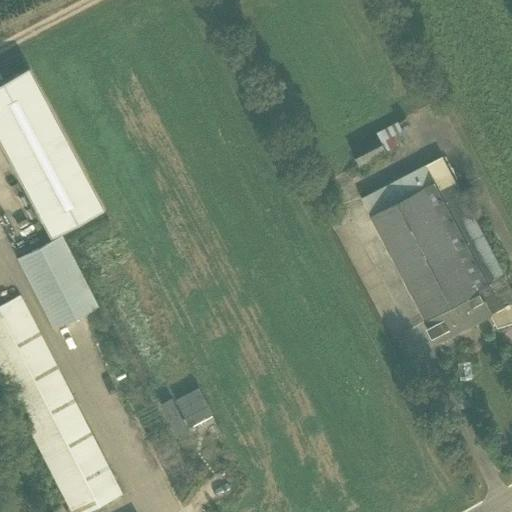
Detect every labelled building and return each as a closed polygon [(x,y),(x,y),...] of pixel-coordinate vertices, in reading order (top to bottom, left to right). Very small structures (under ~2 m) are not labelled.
[(0,82),(0,146),(48,238),(102,210),(27,68),(0,82)] [(387,152),(382,142),(403,131),(398,122),(376,133),(378,137),(351,150),(359,166),(387,152)] [(363,200),(371,215),(437,343),(506,307),(507,309),(511,307),(510,305),(511,303),(511,290),(457,184),(442,192),(436,181),(422,189),(414,173),(363,200)] [(98,306),(62,236),(16,259),(52,330),(98,306)] [(20,295),(0,305),(0,375),(69,511),(87,511),(122,494),(20,295)]
